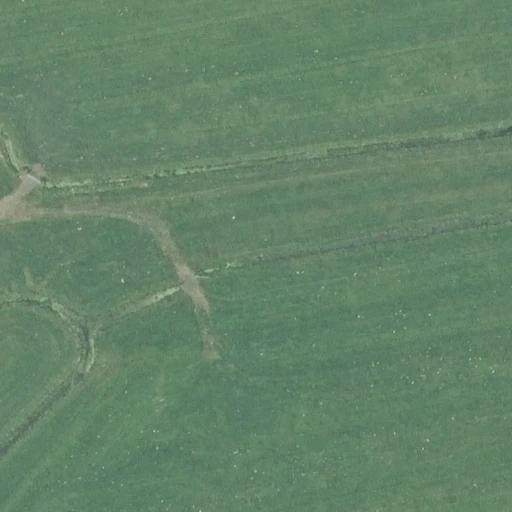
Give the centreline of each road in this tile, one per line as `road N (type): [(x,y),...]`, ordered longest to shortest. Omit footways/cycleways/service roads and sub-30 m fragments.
road 1 (track): [(511,248),(223,304),(192,288),(175,249),(139,217),(111,207),(15,202)]
road 2 (track): [(511,99),(61,158),(39,166),(0,213)]
